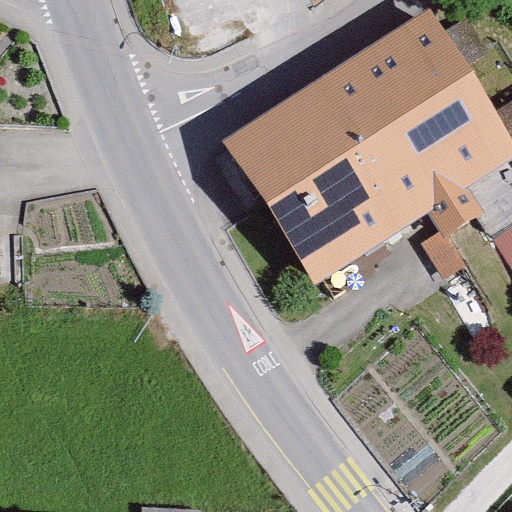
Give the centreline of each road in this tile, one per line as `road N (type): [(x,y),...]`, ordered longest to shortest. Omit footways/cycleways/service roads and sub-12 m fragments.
road 1 (tertiary): [(360,511),(230,337),(127,143)]
road 2 (residential): [(395,0),(216,105),(127,143)]
road 3 (tertiary): [(127,143),(77,0)]
